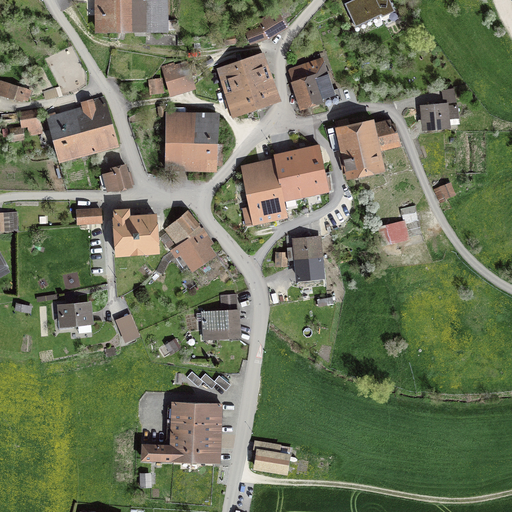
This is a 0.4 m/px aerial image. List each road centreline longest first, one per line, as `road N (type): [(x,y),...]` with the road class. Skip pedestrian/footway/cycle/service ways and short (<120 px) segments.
road 1 (tertiary): [(511,291),(457,246),(393,110),(310,126)]
road 2 (residential): [(249,270),(262,326),(229,511)]
road 3 (residential): [(152,194),(118,105),(50,0)]
road 4 (residential): [(310,126),(332,152),(343,203),(297,227),(249,270)]
road 5 (tertiary): [(152,194),(0,199)]
road 6 (track): [(52,0),(105,45),(181,55)]
road 7 (residential): [(323,0),(283,55),(282,121)]
